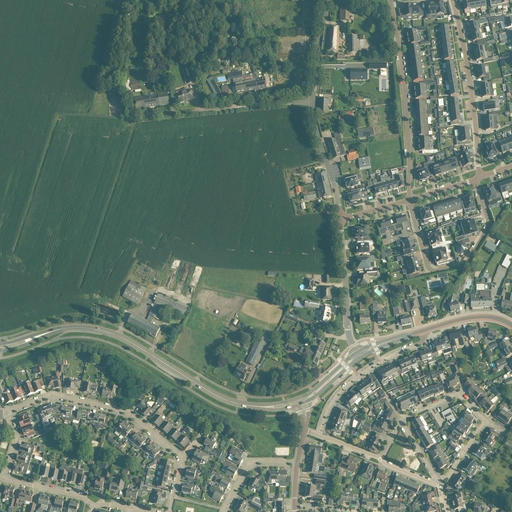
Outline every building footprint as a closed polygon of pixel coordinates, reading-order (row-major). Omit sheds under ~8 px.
[(443,3),(441,3),(441,2),(437,2),(437,3),(435,4),(437,16),(444,15),(444,17),(448,16),(448,17),(452,16),(450,8),(446,9),(444,9),(443,6),(443,3)] [(435,4),(434,4),(434,3),(429,3),(430,4),(428,5),(429,10),(428,11),(428,10),(424,11),(424,14),(425,19),(431,19),(431,16),(437,16),(435,4)] [(411,6),(410,6),(410,5),(406,6),(405,6),(405,13),(399,13),(401,19),(406,19),(406,17),(412,16),(411,6)] [(417,5),(416,6),(416,5),(412,5),(413,6),(411,6),(412,16),(418,16),(418,17),(423,17),(423,10),(418,11),(417,5)] [(349,21),(350,9),(341,9),(340,21),(349,21)] [(124,14),(122,25),(129,26),(130,15),(124,14)] [(508,16),(488,19),(490,24),(497,22),(497,24),(499,23),(503,22),(505,29),(508,28),(511,27),(511,28),(511,27),(511,19),(510,20),(508,16)] [(474,25),(469,26),(470,31),(478,30),(480,29),(480,25),(488,23),(487,20),(475,21),(473,22),(474,25)] [(341,41),(339,41),(340,27),(328,26),(327,51),(338,52),(338,45),(340,45),(341,41)] [(417,31),(406,33),(407,39),(419,37),(418,32),(418,31),(417,31)] [(508,32),(499,35),(501,41),(511,39),(511,43),(511,34),(509,36),(508,32)] [(482,34),(472,37),(473,42),(477,41),(477,44),(486,42),(486,39),(483,39),(482,34)] [(419,37),(407,39),(408,45),(417,44),(420,43),(419,37)] [(478,48),(474,49),(475,55),(487,53),(487,52),(485,53),(484,47),(487,46),(486,42),(477,44),(478,48)] [(487,53),(475,55),(476,61),(483,60),(484,64),(490,62),(493,62),(492,58),(488,59),(487,53)] [(387,64),(375,64),(375,70),(381,70),(381,72),(383,72),(383,73),(384,73),(384,72),(387,72),(387,64)] [(484,67),(478,68),(478,72),(479,75),(479,78),(483,78),(484,81),(490,80),(489,74),(486,75),(484,67)] [(186,80),(192,78),(189,69),(183,71),(186,80)] [(351,73),(351,81),(355,81),(355,79),(364,79),(364,75),(367,75),(367,70),(352,70),(352,73),(351,73)] [(266,88),(265,83),(265,79),(258,80),(256,74),(252,75),(253,81),(255,81),(255,84),(256,84),(257,90),(266,88)] [(222,95),(212,77),(207,80),(217,98),(222,95)] [(257,90),(256,84),(255,84),(255,81),(253,81),(251,81),(250,79),(249,79),(247,79),(246,80),(246,82),(243,83),(245,92),(255,90),(257,90)] [(130,83),(132,90),(142,89),(140,81),(130,83)] [(237,94),(245,92),(243,83),(235,84),(235,86),(232,87),(233,93),(236,92),(237,94)] [(190,91),(187,92),(186,89),(182,91),(182,93),(183,94),(178,95),(177,95),(180,103),(186,101),(187,101),(187,102),(193,100),(190,91)] [(364,90),(365,102),(383,100),(382,89),(376,89),(364,90)] [(170,105),(169,100),(168,94),(155,96),(157,107),(170,105)] [(145,109),(153,108),(157,107),(155,96),(143,98),(145,109)] [(459,105),(458,100),(453,100),(453,97),(444,98),(444,102),(448,101),(449,107),(449,106),(459,105)] [(136,110),(145,109),(143,98),(134,99),(136,110)] [(331,100),(325,100),(320,99),(319,113),(328,114),(328,106),(331,106),(331,100)] [(483,106),(482,107),(483,111),(484,111),(484,112),(495,110),(494,105),(498,105),(498,100),(488,101),(489,104),(483,105),(483,106)] [(489,118),(485,118),(485,125),(497,124),(496,117),(496,115),(489,115),(489,118)] [(369,137),(368,129),(358,131),(359,139),(369,137)] [(430,145),(430,139),(432,139),(432,135),(429,136),(426,136),(426,139),(418,139),(419,145),(430,145)] [(340,146),(342,146),(343,145),(341,138),(328,142),(330,149),(340,146)] [(486,154),(485,155),(486,158),(487,158),(488,159),(489,159),(489,160),(493,159),(492,158),(497,156),(495,151),(499,149),(497,141),(491,143),(491,145),(486,147),(488,152),(486,153),(486,154)] [(505,143),(499,145),(503,154),(508,152),(505,143)] [(340,157),(345,155),(342,146),(340,146),(330,149),(333,160),(340,157)] [(466,147),(462,147),(465,155),(461,157),(461,159),(461,160),(462,160),(462,162),(459,163),(461,167),(464,166),(464,167),(469,166),(469,164),(472,163),(470,159),(472,158),(470,154),(469,154),(466,147)] [(448,160),(442,162),(443,163),(446,173),(451,171),(449,163),(448,160)] [(457,170),(454,161),(449,163),(451,171),(457,170)] [(431,173),(429,166),(428,163),(424,165),(424,166),(425,168),(420,170),(420,172),(418,173),(419,177),(418,178),(419,181),(420,181),(421,181),(422,181),(422,182),(426,181),(426,180),(426,179),(429,178),(429,177),(428,174),(431,173)] [(443,163),(438,165),(441,175),(446,173),(443,163)] [(432,167),(432,165),(429,166),(431,173),(431,174),(434,173),(435,177),(441,175),(438,165),(432,167)] [(320,199),(327,197),(332,196),(326,172),(315,175),(318,189),(317,189),(320,199)] [(405,186),(402,177),(400,177),(399,174),(395,175),(399,188),(405,186)] [(357,181),(362,180),(361,175),(351,177),(352,180),(346,181),(346,183),(345,183),(346,187),(347,187),(347,189),(351,188),(351,189),(355,187),(358,186),(357,181)] [(399,188),(395,175),(392,176),(393,179),(390,180),(393,189),(398,188),(399,188)] [(393,189),(390,180),(388,181),(387,177),(384,178),(388,191),(393,189)] [(388,191),(384,178),(380,179),(381,183),(379,183),(382,192),(388,191)] [(382,192),(379,183),(377,184),(376,181),(373,182),(376,194),(382,192)] [(504,184),(499,186),(504,199),(506,199),(505,196),(508,195),(508,192),(507,192),(504,184)] [(361,194),(368,192),(367,188),(357,190),(358,194),(348,196),(349,200),(350,200),(351,203),(352,202),(353,203),(357,202),(356,201),(362,200),(361,199),(363,199),(361,194)] [(492,200),(493,202),(497,201),(497,203),(502,201),(499,192),(495,194),(492,188),(484,191),(488,202),(492,200)] [(316,192),(310,193),(309,191),(307,191),(308,193),(303,194),(304,200),(317,198),(316,192)] [(466,206),(463,207),(465,214),(471,212),(470,209),(475,208),(471,196),(468,197),(468,196),(464,198),(464,199),(466,206)] [(459,199),(453,201),(456,212),(463,210),(459,199)] [(453,201),(446,203),(450,214),(456,212),(453,201)] [(446,203),(439,205),(443,216),(450,214),(446,203)] [(439,205),(433,207),(436,218),(443,216),(439,205)] [(429,219),(430,221),(435,220),(432,211),(429,212),(428,210),(425,211),(425,210),(422,211),(422,212),(421,212),(421,213),(420,213),(421,216),(422,216),(423,221),(429,219)] [(407,221),(405,216),(400,217),(406,238),(414,236),(413,232),(408,233),(407,229),(412,228),(410,221),(407,221)] [(400,217),(395,219),(397,224),(394,225),(396,232),(401,231),(402,235),(397,236),(399,241),(404,239),(406,238),(400,217)] [(463,230),(475,226),(474,221),(471,222),(470,219),(460,222),(461,225),(463,230)] [(390,220),(385,222),(391,243),(396,241),(399,241),(397,236),(393,237),(392,234),(396,232),(394,225),(391,226),(390,220)] [(385,222),(380,223),(382,229),(378,229),(381,237),(385,236),(386,239),(382,241),(383,245),(391,243),(385,222)] [(465,237),(477,233),(477,232),(478,232),(477,229),(476,229),(475,226),(463,230),(465,237)] [(366,228),(366,227),(362,227),(362,228),(362,229),(355,230),(356,234),(355,234),(355,235),(354,235),(354,239),(355,238),(355,239),(358,239),(358,242),(368,242),(368,238),(367,238),(367,233),(369,233),(369,229),(367,229),(366,228)] [(443,237),(441,229),(433,231),(433,233),(427,235),(427,237),(427,240),(428,240),(429,241),(440,238),(443,237)] [(444,246),(443,243),(442,243),(440,238),(429,241),(431,247),(436,245),(437,248),(444,246)] [(414,247),(412,240),(405,243),(404,239),(399,241),(396,241),(398,247),(403,245),(404,249),(404,250),(414,247)] [(470,243),(469,239),(464,240),(462,241),(463,244),(459,245),(456,248),(457,251),(454,252),(456,258),(459,257),(458,255),(459,254),(461,255),(465,254),(467,250),(466,246),(464,245),(465,244),(470,243)] [(358,242),(357,242),(357,246),(357,249),(356,249),(357,254),(358,254),(369,254),(368,247),(373,246),(373,241),(368,242),(358,242)] [(487,241),(484,247),(495,253),(498,247),(487,241)] [(449,249),(448,245),(444,246),(437,248),(438,251),(432,252),(433,254),(432,254),(433,257),(434,257),(434,258),(435,258),(434,258),(446,255),(445,250),(449,249)] [(417,253),(415,246),(414,247),(404,250),(404,249),(400,251),(401,254),(403,254),(404,256),(417,253)] [(453,263),(452,259),(447,260),(446,255),(434,258),(435,258),(436,264),(442,262),(442,265),(453,263)] [(511,257),(508,256),(502,266),(507,268),(511,259),(511,257)] [(369,263),(374,263),(374,257),(365,258),(365,260),(357,261),(358,269),(370,269),(369,263)] [(417,260),(417,259),(409,262),(408,259),(404,260),(401,261),(402,266),(405,265),(407,270),(418,266),(418,264),(419,264),(418,260),(417,260)] [(419,268),(418,266),(407,270),(408,274),(406,275),(407,279),(415,278),(414,275),(420,273),(420,272),(421,271),(420,268),(419,268)] [(379,271),(365,272),(365,275),(358,276),(358,279),(357,279),(357,285),(359,285),(369,284),(368,284),(368,280),(369,280),(369,277),(376,276),(376,277),(379,277),(379,271)] [(146,290),(142,288),(143,287),(131,281),(123,298),(138,305),(146,290)] [(322,287),(321,295),(322,295),(321,300),(331,300),(331,293),(332,293),(332,288),(322,287)] [(492,307),(491,295),(491,291),(476,291),(477,295),(471,295),(471,308),(492,307)] [(456,300),(455,300),(457,294),(451,292),(447,305),(449,305),(451,313),(460,310),(458,303),(457,303),(457,302),(457,301),(456,300)] [(511,301),(511,300),(511,294),(509,294),(508,302),(502,301),(501,309),(510,310),(511,301)] [(158,295),(154,304),(186,317),(189,308),(158,295)] [(427,305),(425,298),(425,297),(421,298),(424,310),(423,310),(424,315),(427,315),(428,318),(437,316),(435,308),(434,303),(427,305)] [(415,299),(409,301),(412,311),(418,309),(415,299)] [(155,338),(158,334),(160,329),(151,325),(154,319),(159,322),(164,311),(158,308),(158,307),(155,305),(149,316),(146,322),(132,315),(127,324),(155,338)] [(401,319),(400,316),(398,307),(392,309),(394,317),(396,317),(397,325),(402,324),(402,326),(410,324),(409,317),(401,319)] [(322,308),(321,313),(320,312),(319,317),(320,317),(319,321),(320,322),(326,323),(327,323),(330,310),(329,309),(323,308),(322,308)] [(382,309),(378,310),(378,316),(378,323),(379,323),(379,324),(380,324),(380,325),(381,325),(382,324),(383,324),(383,323),(386,323),(386,316),(386,312),(382,313),(382,309)] [(313,327),(311,331),(321,336),(323,331),(313,327)] [(482,338),(482,337),(481,332),(477,333),(476,328),(467,331),(469,335),(469,338),(474,336),(475,340),(482,338)] [(461,338),(460,335),(459,330),(449,333),(451,341),(453,347),(456,347),(454,340),(461,338)] [(495,342),(496,337),(497,332),(489,331),(488,338),(493,339),(492,341),(495,342)] [(253,367),(268,336),(261,332),(246,363),(253,367)] [(318,341),(314,339),(313,343),(315,344),(313,351),(312,351),(321,355),(326,344),(318,341)] [(452,353),(450,347),(449,342),(446,343),(445,340),(441,342),(440,341),(439,341),(442,351),(444,355),(452,353)] [(437,353),(442,351),(439,341),(438,342),(434,344),(436,350),(433,351),(436,357),(438,356),(437,353)] [(503,352),(511,348),(508,341),(500,345),(503,352)] [(296,345),(290,343),(287,342),(285,348),(288,349),(287,350),(293,353),(295,349),(298,350),(299,347),(296,346),(296,345)] [(312,351),(313,351),(305,348),(302,355),(309,357),(308,362),(317,366),(321,355),(312,351)] [(506,358),(510,356),(511,354),(511,349),(511,348),(503,352),(506,358)] [(436,357),(433,351),(430,352),(430,349),(426,351),(425,350),(424,351),(427,360),(431,359),(432,363),(437,361),(436,357)] [(422,362),(427,360),(424,351),(423,351),(423,352),(419,353),(420,356),(417,357),(421,365),(420,365),(422,368),(424,367),(422,362)] [(417,357),(414,358),(413,355),(412,355),(412,356),(408,358),(412,366),(413,370),(418,368),(418,367),(420,365),(421,365),(417,357)] [(407,369),(412,366),(408,358),(404,359),(403,359),(407,369)] [(408,371),(407,369),(403,359),(402,360),(398,362),(399,365),(397,366),(399,372),(400,371),(401,375),(408,371)] [(245,370),(247,367),(241,363),(234,375),(243,380),(246,374),(246,375),(247,374),(247,373),(248,372),(245,370)] [(399,372),(397,366),(394,368),(392,364),(391,365),(391,366),(388,368),(392,376),(397,373),(399,372)] [(394,379),(392,376),(388,368),(384,370),(384,369),(383,370),(388,379),(389,381),(394,379)] [(388,379),(383,370),(381,370),(382,371),(378,373),(380,376),(378,377),(380,381),(382,380),(383,381),(388,379)] [(446,379),(443,374),(442,371),(438,373),(439,376),(443,384),(446,383),(448,388),(450,387),(451,389),(454,387),(450,377),(446,379)] [(59,378),(58,373),(58,372),(54,373),(55,377),(47,379),(49,387),(53,386),(54,387),(56,387),(56,388),(60,387),(58,378),(59,378)] [(459,383),(457,378),(455,375),(450,377),(454,387),(457,386),(457,385),(459,383)] [(34,384),(32,385),(35,393),(40,391),(43,390),(41,388),(44,387),(43,379),(34,382),(34,384)] [(380,388),(378,385),(374,380),(372,381),(370,379),(366,381),(365,382),(373,393),(380,388)] [(75,391),(76,388),(79,389),(81,381),(75,380),(75,381),(68,380),(67,385),(66,389),(75,391)] [(368,396),(373,393),(365,382),(364,382),(364,383),(361,385),(368,396)] [(96,395),(97,390),(98,386),(93,385),(86,383),(83,393),(91,394),(96,395)] [(470,397),(479,388),(478,386),(476,388),(473,386),(474,385),(472,383),(471,384),(467,388),(469,390),(467,392),(469,394),(468,395),(470,397)] [(28,384),(20,387),(23,394),(26,392),(26,394),(27,396),(30,395),(35,393),(32,385),(29,386),(28,384)] [(444,392),(442,388),(441,384),(436,386),(440,394),(444,392)] [(362,400),(368,396),(361,385),(358,388),(357,387),(356,388),(358,391),(356,393),(362,400)] [(118,387),(113,386),(111,386),(111,390),(104,388),(102,397),(111,399),(112,395),(116,395),(118,387)] [(435,396),(440,394),(436,386),(432,388),(431,388),(435,395),(435,396)] [(10,389),(9,389),(14,402),(22,399),(21,396),(20,395),(23,394),(20,387),(13,390),(12,388),(11,388),(10,388),(10,389)] [(431,388),(432,388),(431,387),(427,389),(430,397),(435,395),(431,388)] [(483,392),(481,390),(479,388),(470,397),(473,399),(474,398),(476,400),(478,398),(480,400),(484,395),(485,395),(486,393),(484,391),(483,392)] [(4,394),(0,395),(0,396),(2,401),(3,403),(5,402),(6,404),(9,403),(14,402),(9,389),(8,390),(7,391),(7,392),(4,394)] [(426,399),(430,397),(427,389),(422,392),(426,399)] [(408,398),(412,407),(415,405),(416,405),(417,405),(415,402),(418,400),(416,396),(416,394),(414,391),(406,395),(408,398)] [(421,402),(426,399),(422,392),(418,394),(421,402)] [(356,405),(362,400),(356,393),(354,395),(352,393),(349,396),(348,395),(347,396),(355,403),(356,405)] [(484,408),(495,397),(492,395),(488,400),(486,399),(487,398),(485,395),(484,395),(480,400),(482,402),(479,406),(480,408),(482,406),(484,408)] [(158,400),(157,402),(161,406),(165,400),(160,396),(158,398),(158,400)] [(351,407),(355,403),(347,396),(346,397),(347,398),(344,401),(346,403),(344,405),(348,408),(349,409),(351,407)] [(403,400),(402,400),(401,397),(396,399),(397,401),(394,402),(397,408),(400,407),(402,411),(406,409),(406,410),(407,409),(403,400)] [(494,406),(492,405),(495,402),(493,400),(495,398),(495,397),(484,408),(486,410),(485,412),(487,414),(490,410),(492,413),(495,409),(496,408),(494,406)] [(408,408),(412,407),(408,398),(403,400),(407,409),(408,409),(408,408)] [(173,409),(176,406),(167,400),(165,403),(173,409)] [(146,405),(144,404),(140,401),(136,406),(141,410),(141,411),(140,412),(146,417),(150,413),(152,414),(155,411),(154,410),(158,406),(155,404),(151,408),(146,404),(146,405)] [(58,417),(57,409),(57,408),(52,410),(50,406),(45,408),(50,419),(52,418),(52,417),(54,416),(55,419),(57,419),(58,417)] [(65,421),(68,408),(62,407),(62,410),(57,409),(58,417),(57,419),(60,420),(60,417),(62,418),(62,419),(63,420),(65,421)] [(501,407),(494,417),(502,422),(508,413),(503,410),(504,409),(501,407)] [(47,420),(50,419),(45,408),(40,410),(42,414),(39,415),(42,423),(48,421),(47,420)] [(73,409),(68,408),(65,421),(73,423),(73,421),(75,413),(72,413),(73,409)] [(346,416),(347,412),(339,409),(336,415),(335,415),(333,422),(334,422),(331,431),(340,434),(347,416),(346,416)] [(82,420),(84,412),(79,411),(78,414),(75,413),(73,421),(79,422),(79,420),(82,420)] [(382,417),(391,421),(393,417),(393,415),(385,411),(383,416),(382,417)] [(462,418),(472,425),(471,424),(474,420),(470,417),(471,414),(466,411),(465,414),(464,413),(461,417),(461,418),(462,418)] [(90,424),(91,419),(88,418),(89,413),(84,412),(82,420),(85,421),(84,423),(90,424)] [(159,427),(164,421),(162,419),(163,417),(157,412),(154,415),(157,417),(154,421),(156,422),(154,424),(159,427)] [(21,420),(18,421),(19,423),(21,428),(34,423),(34,422),(32,421),(30,422),(29,417),(30,416),(29,413),(21,416),(22,419),(21,420)] [(511,416),(508,413),(502,422),(507,426),(510,421),(511,422),(511,416)] [(97,430),(101,416),(95,414),(94,419),(91,419),(90,424),(95,425),(95,427),(96,429),(97,430)] [(364,425),(365,422),(357,415),(354,420),(358,423),(352,435),(357,437),(362,428),(364,425)] [(391,421),(382,417),(379,415),(377,421),(388,427),(389,427),(391,423),(390,423),(391,421)] [(103,429),(106,429),(108,422),(105,421),(106,417),(101,416),(97,430),(99,430),(101,428),(102,427),(103,427),(103,429)] [(172,423),(171,423),(168,421),(170,419),(167,417),(164,421),(166,423),(162,427),(164,429),(163,431),(167,434),(173,428),(175,424),(174,423),(172,423)] [(199,424),(201,421),(195,418),(193,421),(192,420),(191,422),(193,423),(192,423),(195,424),(194,426),(198,428),(200,424),(199,424)] [(469,429),(472,425),(462,418),(459,423),(469,429)] [(414,428),(422,423),(419,419),(412,423),(414,428)] [(386,432),(388,427),(377,421),(376,421),(377,421),(374,426),(373,429),(378,432),(380,429),(386,432)] [(122,433),(129,425),(127,423),(126,424),(124,422),(122,424),(119,422),(114,429),(117,431),(118,429),(122,433)] [(34,423),(21,428),(23,433),(24,436),(26,435),(28,438),(33,436),(36,435),(33,427),(34,427),(35,425),(34,423)] [(416,432),(423,428),(424,427),(422,423),(414,428),(417,432),(416,432)] [(466,434),(469,429),(459,423),(456,427),(466,434)] [(181,435),(181,434),(178,432),(180,428),(175,424),(173,428),(175,430),(171,434),(173,436),(171,438),(176,441),(181,435)] [(130,437),(134,432),(131,431),(132,429),(130,428),(131,426),(129,425),(122,433),(123,433),(121,435),(124,438),(124,437),(125,438),(124,439),(125,442),(126,442),(128,440),(130,437)] [(466,434),(456,427),(454,426),(451,430),(454,432),(463,438),(465,433),(466,434)] [(183,437),(180,441),(181,443),(180,444),(184,448),(187,444),(190,446),(192,443),(190,441),(188,440),(189,438),(189,437),(189,436),(189,435),(192,431),(187,427),(184,431),(181,434),(181,435),(183,437)] [(418,437),(426,432),(423,428),(416,432),(418,437)] [(497,434),(490,429),(484,437),(485,437),(483,441),(489,445),(489,446),(491,447),(494,443),(492,442),(495,438),(497,434)] [(370,443),(371,444),(369,448),(377,452),(379,447),(378,446),(381,441),(378,439),(380,435),(374,432),(371,438),(372,438),(370,443)] [(421,441),(428,436),(426,432),(418,437),(421,441)] [(462,438),(463,438),(454,432),(451,436),(448,435),(449,434),(445,432),(444,434),(445,436),(449,438),(448,438),(453,442),(455,439),(458,441),(461,437),(462,438)] [(134,447),(142,437),(137,433),(133,439),(130,437),(128,440),(132,443),(131,445),(134,447)] [(424,445),(431,440),(428,436),(421,441),(424,445)] [(148,444),(145,442),(146,441),(142,437),(134,447),(138,451),(140,449),(142,451),(148,444)] [(210,450),(208,453),(219,459),(223,453),(215,448),(216,447),(214,446),(216,444),(215,443),(218,439),(213,437),(211,441),(207,439),(204,445),(207,446),(207,448),(210,450)] [(426,449),(431,447),(434,445),(431,440),(424,445),(426,449)] [(34,445),(31,445),(27,443),(25,447),(21,445),(19,451),(28,454),(30,450),(32,451),(34,445)] [(151,444),(150,446),(148,444),(142,451),(145,454),(144,456),(147,458),(150,455),(155,448),(151,444)] [(489,449),(487,447),(483,445),(481,448),(479,447),(479,448),(477,447),(472,454),(480,459),(483,454),(487,456),(491,450),(489,449)] [(322,464),(323,456),(324,451),(321,451),(322,448),(310,446),(309,453),(310,453),(307,473),(317,475),(318,471),(324,472),(325,467),(318,466),(319,464),(322,464)] [(433,460),(441,455),(438,450),(440,449),(439,446),(437,447),(433,449),(434,452),(430,455),(433,460)] [(231,455),(229,460),(240,466),(242,462),(243,462),(243,460),(241,458),(244,453),(233,447),(230,453),(230,455),(231,455)] [(155,462),(157,461),(162,458),(157,455),(160,452),(155,448),(150,455),(154,458),(153,460),(155,462)] [(209,457),(202,453),(198,450),(192,460),(200,465),(202,460),(206,462),(209,457)] [(436,465),(445,460),(447,458),(444,453),(441,455),(433,460),(436,465)] [(29,465),(32,455),(28,454),(27,458),(18,455),(16,461),(19,462),(29,465)] [(235,466),(225,461),(220,458),(218,461),(221,462),(221,463),(223,464),(224,467),(228,469),(226,473),(234,477),(237,471),(233,469),(235,466)] [(354,472),(357,467),(358,463),(353,460),(354,459),(350,458),(348,463),(342,460),(340,466),(354,472)] [(477,464),(470,459),(468,463),(466,465),(465,465),(462,469),(467,472),(469,473),(468,474),(472,477),(476,470),(476,467),(475,467),(477,464)] [(450,465),(449,462),(447,464),(445,460),(436,465),(439,470),(444,467),(446,470),(448,468),(450,465)] [(27,471),(29,465),(19,462),(18,465),(15,465),(13,470),(22,473),(23,469),(27,471)] [(41,465),(41,468),(44,468),(42,477),(48,478),(49,474),(50,469),(46,468),(47,466),(44,465),(41,465)] [(50,469),(49,474),(52,474),(51,479),(57,480),(59,472),(59,471),(55,470),(56,466),(51,465),(50,469)] [(59,471),(59,472),(62,472),(60,481),(66,482),(67,479),(68,474),(68,471),(69,468),(69,466),(61,465),(60,469),(59,469),(59,471)] [(371,477),(372,475),(374,470),(373,470),(373,468),(367,465),(366,470),(362,468),(361,473),(359,476),(366,478),(370,480),(371,477)] [(68,474),(67,479),(70,480),(69,483),(75,484),(76,480),(78,471),(72,470),(72,469),(69,468),(68,471),(68,474)] [(187,471),(185,478),(188,479),(187,482),(193,483),(195,477),(197,477),(198,476),(199,474),(200,475),(201,471),(196,470),(197,470),(193,469),(191,468),(190,472),(187,471)] [(78,471),(76,480),(79,481),(78,485),(79,485),(80,486),(81,485),(84,486),(86,480),(87,479),(86,478),(86,477),(82,476),(84,471),(79,470),(78,470),(78,471)] [(213,470),(210,475),(213,477),(215,476),(216,478),(216,479),(219,480),(217,484),(220,485),(219,485),(219,486),(220,486),(219,487),(222,489),(223,488),(227,490),(230,484),(226,481),(228,479),(224,476),(217,473),(213,470)] [(387,473),(380,470),(377,478),(382,480),(378,490),(384,492),(387,486),(387,484),(389,479),(386,478),(386,477),(385,477),(387,473)] [(279,481),(279,471),(278,471),(278,472),(271,472),(271,477),(268,477),(268,482),(268,484),(279,483),(279,481)] [(465,480),(462,478),(458,475),(451,486),(460,491),(462,488),(461,487),(465,480)] [(398,487),(402,479),(397,477),(395,482),(394,485),(392,489),(394,490),(395,488),(394,487),(395,486),(398,487)] [(96,485),(95,489),(102,490),(103,486),(104,481),(105,479),(97,478),(97,481),(96,485)] [(476,483),(469,478),(466,482),(473,486),(476,483)] [(249,485),(248,486),(249,486),(248,488),(249,490),(251,492),(254,486),(258,488),(262,482),(255,479),(255,480),(252,479),(249,485)] [(123,490),(124,485),(125,482),(117,480),(116,484),(111,483),(109,491),(111,491),(114,492),(115,493),(118,494),(119,489),(123,490)] [(407,491),(411,483),(406,481),(401,493),(403,494),(404,492),(404,491),(404,490),(407,491)] [(183,487),(182,493),(183,493),(183,494),(185,493),(195,496),(196,492),(195,491),(196,486),(189,485),(187,484),(187,488),(183,487)] [(307,485),(305,498),(310,498),(310,501),(322,503),(323,497),(315,496),(316,490),(320,491),(321,485),(316,485),(316,487),(307,485)] [(417,495),(418,491),(420,486),(415,485),(410,497),(412,498),(413,495),(413,494),(413,493),(417,495)] [(221,491),(212,486),(210,489),(211,492),(215,494),(212,498),(220,502),(223,496),(220,494),(221,491)] [(13,498),(13,495),(15,490),(11,489),(11,488),(6,487),(3,500),(7,501),(8,497),(13,498)] [(136,499),(138,492),(128,489),(126,498),(133,499),(133,498),(136,499)] [(20,494),(17,493),(15,500),(19,501),(19,503),(25,504),(25,502),(27,492),(21,490),(20,494)] [(31,503),(32,498),(34,493),(27,492),(25,502),(31,503)] [(162,494),(154,492),(153,498),(155,498),(153,505),(162,507),(164,499),(161,498),(162,494)] [(347,503),(348,494),(342,494),(342,493),(338,492),(337,497),(338,497),(337,504),(342,504),(343,504),(343,502),(347,503)] [(422,505),(432,502),(432,499),(433,499),(433,497),(434,497),(432,492),(425,494),(423,497),(423,501),(421,501),(422,505)] [(452,505),(462,502),(466,502),(464,493),(462,493),(454,495),(455,498),(452,499),(452,502),(452,505)] [(355,495),(354,495),(348,494),(347,503),(350,503),(349,505),(351,505),(351,506),(356,506),(356,505),(359,506),(359,507),(360,507),(361,500),(357,499),(357,498),(357,497),(356,496),(355,496),(355,495)] [(48,506),(48,505),(49,500),(49,499),(49,498),(45,497),(45,496),(41,495),(39,504),(38,510),(42,511),(42,508),(43,508),(44,506),(48,506)] [(51,508),(49,511),(61,511),(62,508),(63,503),(62,503),(63,500),(56,498),(55,503),(54,508),(54,509),(51,508)] [(273,500),(273,499),(271,499),(268,499),(264,499),(264,502),(275,502),(275,507),(277,507),(277,510),(286,510),(286,504),(283,504),(283,502),(278,502),(278,500),(273,500)] [(238,511),(244,511),(248,505),(240,500),(235,510),(238,511)] [(406,506),(397,502),(392,500),(392,506),(389,506),(388,511),(397,511),(397,508),(406,509),(406,506)] [(252,502),(250,506),(259,511),(261,507),(252,502)] [(426,511),(432,511),(437,511),(436,506),(435,506),(435,505),(433,505),(432,502),(422,505),(422,508),(425,508),(426,511)] [(459,511),(466,510),(465,505),(463,506),(462,502),(452,505),(453,508),(454,507),(454,510),(458,509),(458,511),(459,511)] [(76,511),(78,504),(70,503),(69,509),(66,509),(64,511),(76,511)]
